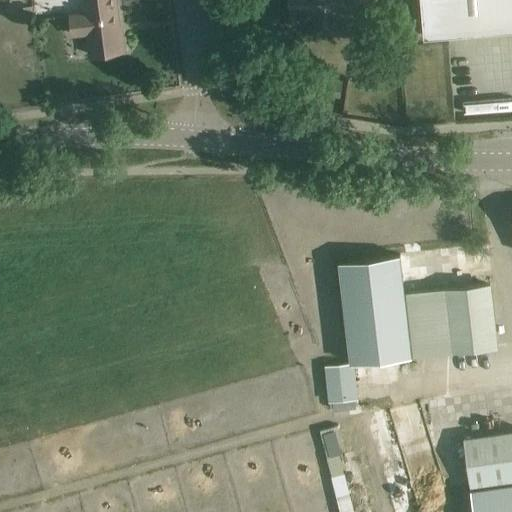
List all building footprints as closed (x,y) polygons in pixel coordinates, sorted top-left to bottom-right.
[(121,33),(116,0),(87,0),(88,1),(84,1),(85,13),(71,15),(74,35),(88,33),(91,55),(124,51),(122,33),(121,33)] [(353,0),(292,0),(293,15),(304,14),(304,17),(309,17),(308,14),(316,14),(317,32),(337,31),(336,13),(354,13),(353,0)] [(511,0),(421,0),(425,36),(511,28),(511,0)] [(32,6),(23,7),(24,17),(34,16),(32,6)] [(341,96),(343,81),(316,77),(314,93),(341,96)] [(491,332),(485,284),(404,294),(400,255),(339,262),(352,363),(355,362),(498,346),(496,332),(491,332)] [(325,366),(329,401),(359,398),(355,362),(352,363),(325,366)] [(324,454),(341,452),(337,424),(320,427),(324,454)] [(511,430),(464,437),(470,485),(511,478),(511,430)] [(353,511),(339,453),(327,456),(341,511),(353,511)] [(511,511),(511,482),(471,488),(474,511),(511,511)]
